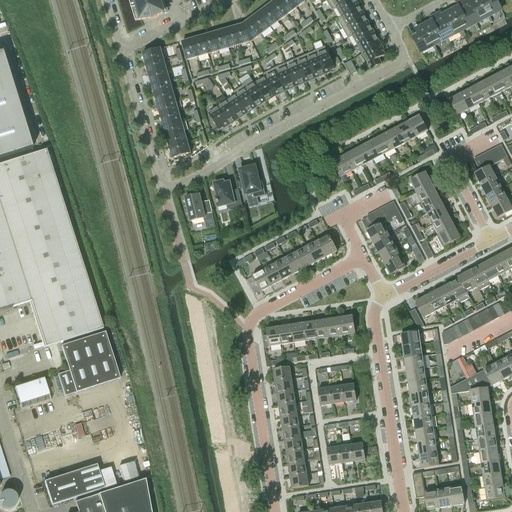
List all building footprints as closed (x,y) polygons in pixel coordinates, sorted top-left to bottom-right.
[(128,0),(131,9),(135,21),(140,20),(153,19),(164,14),(162,10),(166,8),(163,0),(128,0)] [(271,3),(267,7),(278,22),(287,15),(276,0),(275,1),(275,0),(271,3)] [(275,0),(276,0),(287,15),(296,9),(289,0),(275,0)] [(305,2),(303,0),(289,0),(296,9),(305,2)] [(331,10),(349,0),(327,0),(326,1),(331,10)] [(336,20),(358,8),(353,0),(349,0),(331,10),(331,11),(336,8),(341,17),(336,19),(336,20)] [(471,8),(466,10),(475,28),(477,30),(479,29),(477,27),(489,21),(477,0),(472,0),(471,1),(473,3),(469,5),(471,8)] [(477,0),(489,21),(490,23),(492,22),(491,20),(489,16),(501,10),(495,0),(477,0)] [(258,14),(269,29),(278,22),(267,7),(258,14)] [(342,29),(363,17),(358,8),(336,20),(342,29)] [(455,9),(450,12),(462,35),(463,37),(465,36),(464,34),(475,28),(466,10),(461,13),(460,10),(457,12),(455,9)] [(444,22),(440,24),(449,42),(460,36),(461,38),(463,37),(462,35),(450,12),(445,15),(446,17),(443,19),(444,22)] [(249,20),(260,35),(269,29),(258,14),(249,20)] [(347,39),(368,26),(363,17),(342,29),(347,39)] [(242,25),(251,42),(260,35),(249,20),(242,25)] [(429,23),(424,26),(436,49),(447,43),(448,45),(450,44),(449,42),(440,24),(435,27),(433,24),(430,26),(429,23)] [(251,42),(242,25),(235,27),(240,45),(251,42)] [(368,26),(347,39),(352,36),(357,45),(374,36),(368,26)] [(418,36),(413,39),(420,53),(432,47),(434,50),(435,53),(437,52),(436,49),(424,26),(418,29),(420,31),(416,33),(418,36)] [(224,30),(230,48),(240,45),(235,27),(224,30)] [(214,33),(219,51),(230,48),(224,30),(214,33)] [(203,36),(208,54),(219,51),(214,33),(208,35),(203,36)] [(192,39),(197,58),(208,54),(203,36),(192,39)] [(358,57),(379,45),(374,36),(357,45),(362,54),(358,57)] [(197,58),(192,39),(181,43),(187,61),(197,58)] [(385,55),(379,45),(358,57),(363,67),(368,65),(371,70),(381,64),(378,59),(385,55)] [(314,51),(324,74),(334,69),(325,47),(314,51)] [(145,65),(163,60),(160,49),(142,54),(145,65)] [(324,74),(314,51),(304,55),(314,78),(324,74)] [(0,159),(31,150),(1,53),(0,53),(0,159)] [(314,78),(304,55),(294,60),(304,82),(314,78)] [(163,60),(145,65),(148,76),(166,70),(163,60)] [(304,82),(294,60),(296,64),(287,68),(285,64),(284,64),(294,86),(304,82)] [(350,76),(356,72),(350,62),(344,65),(350,76)] [(294,86),(284,64),(274,68),(284,91),(294,86)] [(506,66),(501,69),(511,88),(511,87),(511,66),(507,69),(506,66)] [(263,74),(274,96),(284,91),(274,68),(263,74)] [(500,94),(511,88),(501,69),(497,71),(499,74),(492,77),(500,94)] [(166,70),(148,76),(149,81),(151,86),(169,81),(166,70)] [(274,96),(263,74),(262,74),(265,79),(254,84),(265,101),(274,96)] [(490,99),(500,94),(492,77),(486,80),(484,78),(480,80),(490,99)] [(479,105),(490,99),(480,80),(476,82),(477,85),(471,89),(479,105)] [(169,81),(151,86),(154,97),(172,92),(169,81)] [(242,86),(255,107),(265,101),(254,84),(245,90),(243,86),(242,86)] [(233,92),(246,112),(255,107),(242,86),(233,92)] [(468,111),(479,105),(471,89),(464,92),(463,89),(458,91),(468,111)] [(468,111),(458,91),(454,94),(456,96),(449,100),(457,116),(468,111)] [(172,92),(154,97),(157,108),(175,102),(172,92)] [(227,102),(237,118),(246,112),(233,92),(235,96),(227,102)] [(175,102),(157,108),(160,118),(178,113),(175,102)] [(237,118),(227,102),(218,108),(228,124),(237,118)] [(228,124),(218,108),(208,114),(219,130),(228,124)] [(498,115),(500,120),(508,116),(506,112),(498,115)] [(178,113),(160,118),(163,129),(181,124),(178,113)] [(500,120),(498,115),(491,119),(493,124),(500,120)] [(410,117),(406,119),(416,138),(427,132),(418,116),(412,120),(410,117)] [(405,144),(416,138),(406,119),(402,122),(403,125),(397,128),(405,144)] [(477,127),(479,131),(486,127),(484,123),(477,127)] [(181,124),(163,129),(164,132),(165,137),(166,137),(166,140),(185,134),(181,124)] [(479,131),(477,127),(469,131),(471,135),(479,131)] [(394,150),(405,144),(397,128),(390,132),(389,129),(384,131),(394,150)] [(384,156),(394,150),(384,131),(380,133),(382,136),(375,140),(384,156)] [(499,134),(503,142),(507,139),(503,132),(499,134)] [(185,134),(166,140),(170,150),(188,145),(185,134)] [(373,161),(384,156),(375,140),(369,143),(367,140),(363,143),(373,161)] [(362,167),(373,161),(363,143),(359,145),(360,147),(354,151),(362,167)] [(188,145),(170,150),(172,159),(178,157),(179,159),(188,157),(188,154),(190,154),(188,145)] [(502,160),(507,158),(500,145),(495,148),(501,160),(502,160)] [(501,160),(495,148),(489,151),(496,163),(501,160)] [(0,311),(30,302),(44,348),(102,329),(44,151),(0,164),(0,311)] [(351,173),(362,167),(354,151),(347,154),(346,151),(341,154),(351,173)] [(432,151),(424,155),(427,159),(434,155),(432,151)] [(496,163),(489,151),(484,154),(491,166),(496,163)] [(351,173),(341,154),(337,156),(338,159),(332,162),(340,179),(351,173)] [(491,166),(484,154),(479,157),(486,169),(489,167),(491,166)] [(427,159),(424,155),(417,158),(419,163),(427,159)] [(473,159),(480,172),(486,169),(479,157),(473,159)] [(507,158),(502,160),(506,168),(511,165),(507,158)] [(403,166),(405,170),(413,166),(410,162),(403,166)] [(405,170),(403,166),(395,170),(398,174),(405,170)] [(240,171),(245,195),(249,208),(258,206),(256,198),(265,196),(262,185),(259,185),(254,168),(253,168),(253,167),(243,170),(240,171)] [(495,178),(489,167),(486,169),(480,172),(474,175),(480,186),(495,178)] [(416,192),(431,184),(425,173),(410,181),(416,192)] [(389,174),(381,178),(384,182),(391,178),(389,174)] [(384,182),(381,178),(374,182),(376,186),(384,182)] [(500,189),(495,178),(480,186),(485,197),(500,189)] [(215,198),(217,207),(226,205),(227,207),(233,210),(242,207),(238,190),(232,192),(229,183),(223,184),(223,182),(221,182),(221,181),(215,182),(215,184),(214,184),(217,198),(215,198)] [(416,192),(422,203),(437,195),(431,184),(416,192)] [(360,189),(362,193),(370,189),(368,185),(360,189)] [(391,190),(395,199),(400,196),(395,188),(391,190)] [(362,193),(360,189),(353,193),(355,197),(362,193)] [(485,197),(491,208),(506,200),(500,189),(485,197)] [(199,195),(184,199),(186,206),(184,207),(183,207),(185,215),(186,215),(188,214),(190,222),(204,218),(204,215),(212,213),(209,201),(201,203),(199,195)] [(422,203),(427,214),(443,206),(437,195),(422,203)] [(511,211),(506,200),(491,208),(497,219),(511,211)] [(387,205),(394,217),(395,217),(399,214),(393,202),(387,205)] [(382,208),(388,220),(394,217),(387,205),(382,208)] [(448,216),(443,206),(427,214),(433,224),(448,216)] [(377,211),(383,223),(388,220),(382,208),(377,211)] [(378,226),(381,224),(383,223),(377,211),(372,213),(378,226)] [(407,211),(403,213),(407,221),(411,219),(407,211)] [(378,226),(372,213),(366,216),(373,229),(378,226)] [(399,214),(395,217),(399,225),(403,222),(399,214)] [(433,224),(439,235),(454,227),(448,216),(433,224)] [(318,224),(316,221),(308,225),(310,229),(318,224)] [(387,235),(381,224),(378,226),(373,229),(366,232),(372,243),(387,235)] [(307,230),(305,226),(297,231),(299,234),(307,230)] [(454,227),(439,235),(444,246),(460,238),(454,227)] [(296,236),(294,232),(286,236),(288,240),(296,236)] [(418,232),(414,234),(419,242),(423,240),(418,232)] [(372,243),(377,253),(393,246),(387,235),(372,243)] [(411,236),(406,238),(411,246),(415,244),(411,236)] [(317,243),(325,258),(336,252),(328,237),(317,243)] [(285,242),(283,238),(275,242),(277,246),(285,242)] [(420,245),(428,260),(433,257),(425,242),(420,245)] [(274,247),(272,243),(265,248),(267,252),(274,247)] [(315,264),(325,258),(317,243),(306,249),(315,264)] [(377,253),(383,264),(398,257),(393,246),(377,253)] [(424,262),(416,247),(411,250),(419,265),(424,262)] [(264,253),(262,249),(254,253),(256,257),(264,253)] [(304,270),(315,264),(306,249),(296,254),(304,270)] [(509,270),(511,268),(511,250),(511,249),(501,255),(509,270)] [(296,254),(285,260),(293,275),(304,270),(296,254)] [(253,259),(251,255),(243,259),(245,263),(253,259)] [(501,255),(490,260),(498,276),(509,270),(501,255)] [(398,257),(383,264),(389,276),(404,268),(398,257)] [(285,260),(274,266),(282,281),(293,275),(285,260)] [(490,260),(479,266),(487,281),(498,276),(490,260)] [(274,266),(264,272),(272,287),(282,281),(274,266)] [(479,266),(468,272),(476,287),(478,291),(489,285),(487,281),(479,266)] [(272,287),(264,272),(252,278),(260,293),(272,287)] [(468,272),(458,277),(466,293),(476,287),(468,272)] [(458,279),(448,285),(456,300),(458,304),(469,299),(466,293),(458,277),(457,278),(458,279)] [(445,306),(456,300),(448,285),(437,291),(445,306)] [(437,291),(426,296),(434,312),(445,306),(437,291)] [(495,296),(498,301),(506,296),(503,292),(495,296)] [(423,318),(434,312),(426,296),(415,302),(423,318)] [(485,302),(487,306),(495,302),(492,298),(485,302)] [(498,303),(493,306),(499,318),(504,315),(498,303)] [(474,308),(476,312),(484,308),(482,304),(474,308)] [(488,309),(494,320),(499,318),(493,306),(488,309)] [(463,313),(465,318),(473,314),(471,309),(463,313)] [(482,312),(489,323),(494,320),(488,309),(482,312)] [(409,312),(418,328),(424,328),(414,310),(409,312)] [(478,314),(484,326),(489,323),(482,312),(478,314)] [(472,317),(478,329),(484,326),(478,314),(472,317)] [(452,319),(454,323),(463,319),(460,315),(452,319)] [(339,318),(342,336),(354,334),(352,316),(339,318)] [(467,320),(473,331),(478,329),(472,317),(467,320)] [(330,337),(342,336),(339,318),(327,320),(330,337)] [(318,339),(330,337),(327,320),(315,322),(318,339)] [(462,322),(469,334),(473,331),(467,320),(462,322)] [(441,325),(443,329),(452,325),(449,321),(441,325)] [(306,341),(318,339),(315,322),(303,324),(306,341)] [(457,325),(463,337),(469,334),(462,322),(457,325)] [(294,343),(306,341),(303,324),(291,325),(294,343)] [(282,345),(294,343),(291,325),(279,327),(282,345)] [(452,328),(458,339),(463,337),(457,325),(452,328)] [(282,345),(279,327),(266,329),(267,335),(269,347),(282,345)] [(447,330),(453,342),(458,339),(452,328),(447,330)] [(453,342),(447,330),(441,333),(443,345),(447,345),(453,342)] [(63,397),(119,379),(104,333),(60,347),(68,372),(57,375),(63,397)] [(400,335),(402,348),(419,345),(417,333),(400,335)] [(498,345),(509,339),(506,335),(495,340),(498,345)] [(492,342),(484,346),(487,351),(494,347),(492,342)] [(421,357),(419,345),(402,348),(404,360),(421,357)] [(487,351),(484,346),(473,352),(476,357),(487,351)] [(404,360),(405,372),(423,369),(421,357),(404,360)] [(457,360),(472,391),(487,389),(491,387),(483,371),(476,375),(471,364),(466,366),(462,358),(457,360)] [(472,391),(457,360),(451,363),(457,375),(460,379),(465,377),(466,380),(450,389),(451,395),(470,391),(472,391)] [(511,372),(505,360),(495,365),(503,381),(511,376),(511,372)] [(503,381),(495,365),(483,371),(491,387),(492,387),(503,381)] [(273,370),(275,383),(292,380),(290,367),(273,370)] [(405,372),(407,384),(425,381),(423,369),(405,372)] [(13,389),(20,409),(20,410),(50,401),(43,379),(13,389)] [(293,392),(292,380),(275,383),(276,394),(293,392)] [(407,384),(409,396),(426,393),(425,381),(407,384)] [(341,386),(344,403),(356,401),(354,385),(341,386)] [(332,405),(344,403),(341,386),(330,388),(332,405)] [(320,406),(332,405),(330,388),(317,390),(320,406)] [(472,391),(470,391),(472,404),(489,401),(488,389),(487,389),(472,391)] [(276,394),(278,406),(295,403),(293,392),(276,394)] [(428,405),(426,393),(409,396),(411,408),(428,405)] [(489,401),(472,404),(474,416),(491,413),(489,401)] [(278,406),(280,418),(297,415),(295,403),(278,406)] [(430,417),(428,405),(411,408),(413,420),(430,417)] [(491,413),(474,416),(476,428),(493,425),(491,413)] [(280,418),(282,430),(299,427),(297,415),(280,418)] [(432,429),(430,417),(413,420),(415,432),(432,429)] [(493,425),(476,428),(478,440),(495,438),(493,425)] [(282,430),(284,441),(301,439),(299,427),(282,430)] [(434,441),(432,429),(415,432),(417,444),(434,441)] [(495,438),(478,440),(480,452),(497,449),(495,438)] [(284,441),(286,453),(303,451),(301,439),(284,441)] [(436,453),(434,441),(417,444),(418,456),(436,453)] [(364,455),(363,449),(362,444),(350,446),(353,462),(365,460),(364,455)] [(341,464),(353,462),(350,446),(338,448),(341,464)] [(363,449),(364,455),(377,453),(376,447),(363,449)] [(329,466),(341,464),(338,448),(326,450),(329,466)] [(497,449),(480,452),(482,464),(499,461),(497,449)] [(286,453),(288,465),(305,462),(303,451),(286,453)] [(438,466),(436,453),(418,456),(420,469),(438,466)] [(499,461),(482,464),(484,476),(501,474),(499,461)] [(119,464),(123,484),(138,481),(135,462),(119,464)] [(288,465),(290,477),(307,474),(305,462),(288,465)] [(43,482),(51,506),(103,489),(96,465),(43,482)] [(416,499),(425,498),(424,494),(425,494),(422,478),(434,476),(433,471),(412,475),(416,499)] [(307,474),(290,477),(292,489),(309,487),(307,474)] [(501,474),(484,476),(485,488),(503,485),(501,474)] [(149,511),(144,480),(74,503),(77,511),(149,511)] [(485,488),(484,488),(486,501),(504,498),(503,485),(485,488)] [(0,495),(0,505),(13,511),(20,495),(4,487),(0,495)] [(461,488),(449,490),(452,507),(464,505),(461,488)] [(449,490),(437,492),(440,509),(452,507),(449,490)] [(437,492),(425,494),(424,494),(425,498),(427,511),(440,509),(437,492)] [(369,504),(369,511),(382,511),(381,502),(369,504)]
